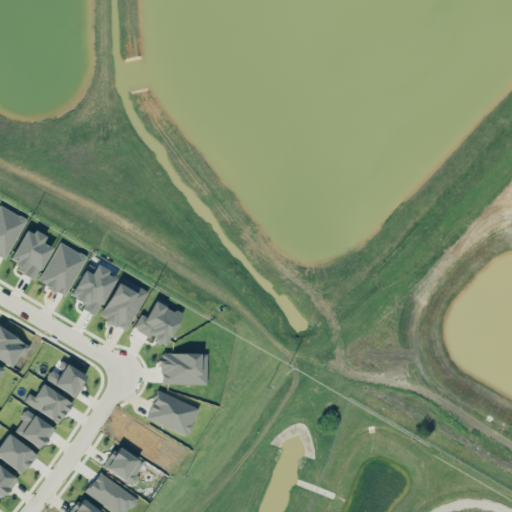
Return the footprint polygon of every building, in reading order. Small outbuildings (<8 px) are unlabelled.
[(0,258),(3,260),(25,218),(0,204),(0,258)] [(44,237),(26,227),(7,262),(34,277),(50,247),(41,242),(44,237)] [(65,295),(85,254),(57,241),(38,282),(65,295)] [(86,262),(70,296),(85,303),(82,309),(95,315),(114,275),(86,262)] [(147,291),(120,276),(98,316),(124,331),(147,291)] [(165,345),(181,314),(165,306),(167,302),(155,296),(146,315),(140,312),(132,327),(165,345)] [(29,346),(0,326),(0,360),(9,367),(20,351),(24,354),(29,346)] [(206,353),(159,352),(159,383),(206,384),(206,353)] [(59,373),(49,368),(44,380),(75,396),(86,374),(64,363),(59,373)] [(27,393),(22,401),(58,423),(71,402),(41,383),(32,396),(27,393)] [(145,420),(187,434),(197,405),(155,391),(145,420)] [(39,448),(53,428),(32,414),(18,434),(39,448)] [(36,455),(7,432),(0,441),(0,458),(20,474),(36,455)] [(143,463),(117,447),(104,468),(130,484),(143,463)] [(0,496),(2,498),(16,478),(0,466),(0,496)] [(114,511),(126,511),(137,499),(98,471),(85,490),(114,511)] [(71,511),(100,511),(82,498),(71,511)]
